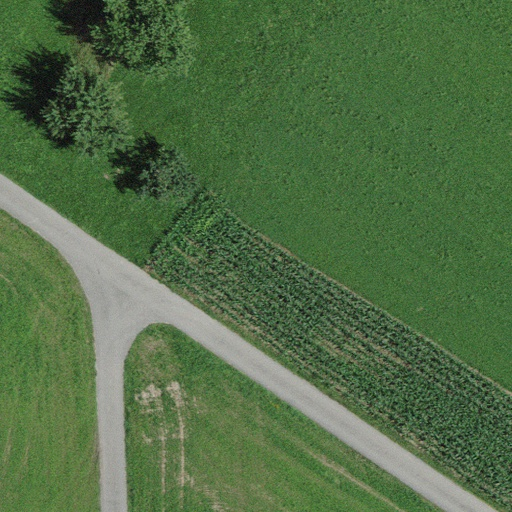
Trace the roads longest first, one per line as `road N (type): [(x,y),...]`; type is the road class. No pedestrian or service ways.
road 1 (residential): [(476,511),(57,229)]
road 2 (residential): [(57,229),(101,325),(110,511)]
